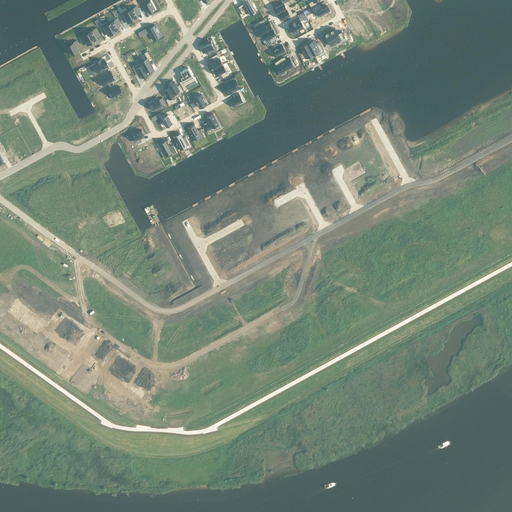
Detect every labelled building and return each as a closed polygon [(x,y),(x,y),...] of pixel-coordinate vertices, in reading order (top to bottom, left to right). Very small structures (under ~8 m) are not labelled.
[(150,0),(149,0),(141,5),(144,11),(147,10),(148,11),(149,13),(155,9),(150,0)] [(193,0),(188,3),(194,13),(200,10),(195,2),(198,0),(197,0),(193,0)] [(241,0),(244,4),(239,7),(243,15),(249,12),(250,14),(255,12),(256,11),(250,0),(241,0)] [(275,9),(277,12),(278,13),(289,7),(286,1),(288,0),(281,0),(283,3),(275,8),(275,9)] [(184,3),(179,6),(183,15),(187,13),(189,18),(195,14),(194,13),(188,3),(185,4),(184,3)] [(319,4),(312,8),(314,13),(314,12),(317,17),(326,12),(330,10),(329,9),(327,5),(321,8),(319,4)] [(137,5),(128,10),(133,19),(139,16),(138,15),(137,13),(140,11),(137,5)] [(289,7),(278,13),(281,19),(289,15),(290,17),(297,14),(295,11),(292,12),(289,7)] [(128,10),(119,15),(123,21),(126,19),(127,21),(127,22),(133,19),(128,10)] [(303,11),(299,14),(302,20),(307,17),(304,11),(303,11)] [(117,18),(108,22),(114,32),(119,29),(118,27),(117,25),(120,24),(117,18)] [(264,18),(254,24),(255,24),(258,29),(260,28),(263,33),(262,33),(262,34),(273,28),(270,22),(267,24),(264,19),(264,18)] [(292,22),(288,24),(290,28),(289,28),(289,29),(292,34),(299,31),(304,28),(300,21),(299,18),(295,20),(292,21),(292,22)] [(108,22),(100,27),(103,33),(106,31),(107,33),(108,35),(114,32),(108,22)] [(151,26),(144,31),(146,34),(148,32),(153,41),(157,38),(160,36),(161,36),(159,32),(156,27),(154,24),(154,25),(151,26)] [(92,28),(87,31),(93,41),(98,38),(97,37),(96,35),(99,33),(96,27),(93,29),(92,28)] [(273,28),(262,34),(263,34),(263,33),(266,39),(263,40),(266,45),(266,46),(276,41),(276,40),(273,35),(276,34),(276,33),(275,34),(273,28)] [(335,28),(330,31),(336,42),(337,44),(346,39),(341,31),(338,33),(335,28)] [(87,32),(79,37),(82,43),(85,41),(86,43),(87,45),(93,41),(87,31),(86,31),(87,32)] [(327,39),(324,41),(327,46),(336,42),(330,31),(324,34),(327,39)] [(210,40),(200,47),(203,52),(206,50),(209,55),(217,51),(217,50),(213,40),(212,38),(210,40)] [(129,39),(118,45),(121,50),(122,51),(133,45),(132,44),(129,39)] [(76,40),(67,45),(72,54),(78,51),(77,50),(76,48),(80,47),(76,40)] [(307,43),(312,53),(314,56),(320,53),(323,51),(324,52),(319,43),(317,44),(315,43),(314,40),(307,44),(307,43)] [(156,50),(151,52),(154,56),(158,54),(159,55),(170,49),(167,41),(155,48),(156,50)] [(302,52),(299,54),(300,54),(301,56),(301,57),(302,58),(301,58),(302,58),(305,56),(307,60),(314,56),(312,53),(307,43),(300,47),(302,51),(302,52)] [(282,45),(271,51),(275,57),(286,51),(282,45)] [(147,57),(141,60),(148,74),(147,71),(153,68),(149,61),(149,60),(149,61),(148,59),(151,57),(148,51),(144,52),(147,57)] [(212,62),(210,63),(213,69),(223,64),(217,54),(211,57),(213,61),(212,62)] [(283,57),(274,62),(277,66),(276,66),(276,67),(277,66),(280,72),(284,70),(285,71),(291,68),(291,69),(293,68),(295,67),(294,67),(290,59),(285,61),(283,57)] [(96,63),(91,65),(96,75),(109,68),(107,64),(107,63),(106,63),(106,62),(104,59),(102,60),(101,59),(99,60),(98,61),(96,62),(96,63)] [(141,62),(133,67),(136,73),(139,72),(142,77),(148,74),(141,60),(141,61),(141,62)] [(223,64),(213,69),(217,75),(219,75),(220,74),(223,78),(229,75),(223,64)] [(182,80),(179,82),(184,90),(187,88),(185,85),(195,80),(188,68),(180,72),(183,77),(181,78),(182,80)] [(111,71),(99,78),(103,85),(108,83),(109,83),(112,81),(115,79),(114,78),(113,77),(114,77),(111,71)] [(35,76),(28,80),(33,88),(39,85),(39,84),(38,85),(33,77),(35,77),(35,76)] [(28,80),(23,83),(28,91),(33,88),(28,80)] [(234,80),(222,87),(225,93),(238,87),(234,80)] [(175,81),(169,85),(176,97),(175,95),(183,91),(180,86),(178,87),(177,86),(175,81)] [(23,83),(18,85),(23,94),(23,93),(28,91),(23,83)] [(18,85),(13,88),(18,97),(23,94),(18,85)] [(170,86),(164,89),(169,98),(166,99),(169,105),(169,104),(172,103),(172,104),(172,103),(170,100),(176,97),(169,85),(170,86)] [(108,88),(100,93),(102,96),(108,93),(111,99),(113,97),(114,99),(118,96),(118,95),(123,92),(120,86),(115,89),(113,86),(108,88)] [(13,88),(8,91),(13,99),(18,97),(13,88)] [(8,91),(1,95),(3,94),(7,102),(6,103),(13,99),(8,91)] [(234,98),(229,101),(233,107),(239,104),(244,102),(242,99),(239,93),(233,96),(234,98)] [(201,94),(194,98),(196,100),(198,105),(200,108),(207,104),(201,94)] [(155,101),(149,104),(153,110),(165,103),(162,97),(159,99),(158,97),(154,100),(155,101)] [(168,114),(161,118),(162,118),(166,126),(172,123),(172,122),(172,123),(167,114),(168,114)] [(210,122),(204,125),(207,130),(212,127),(214,129),(220,126),(213,114),(207,117),(209,121),(210,122)] [(56,117),(50,120),(55,129),(60,126),(56,117)] [(50,120),(45,123),(50,132),(55,129),(50,120)] [(45,123),(40,126),(45,135),(50,132),(45,123)] [(194,124),(187,128),(191,134),(194,139),(199,137),(200,139),(204,137),(200,129),(198,130),(194,124)] [(33,127),(28,130),(32,139),(33,140),(38,137),(33,127)] [(365,129),(354,135),(357,140),(367,134),(365,129)] [(27,130),(22,132),(27,142),(32,139),(28,130),(27,130)] [(132,135),(129,136),(130,136),(133,142),(135,141),(137,144),(141,142),(140,138),(144,136),(141,130),(136,132),(132,135)] [(174,136),(173,136),(176,142),(177,145),(178,144),(179,147),(180,149),(187,145),(189,144),(185,137),(185,136),(183,137),(181,133),(180,132),(174,136)] [(367,134),(357,140),(359,145),(370,139),(367,134)] [(370,139),(359,145),(362,149),(373,144),(370,139)] [(8,150),(5,151),(7,156),(10,154),(11,156),(23,150),(18,140),(13,143),(14,145),(7,148),(8,150)] [(165,140),(158,144),(161,148),(162,147),(163,150),(160,151),(162,155),(162,154),(163,156),(171,152),(173,155),(177,152),(173,145),(171,146),(169,147),(168,144),(165,140)] [(334,143),(333,144),(339,153),(344,161),(352,157),(345,145),(342,147),(339,141),(334,144),(334,143)] [(373,144),(362,149),(365,154),(375,148),(373,144)] [(135,151),(139,156),(140,158),(140,159),(144,167),(156,160),(151,152),(146,155),(145,153),(147,152),(144,146),(135,151)] [(375,148),(365,154),(367,159),(378,153),(375,148)] [(378,153),(367,159),(370,164),(380,158),(378,153)] [(320,159),(315,162),(319,170),(324,167),(325,170),(336,164),(336,163),(337,162),(334,157),(333,158),(332,157),(321,163),(320,159)] [(322,171),(317,173),(322,182),(324,181),(327,179),(322,171)] [(385,171),(380,174),(386,184),(391,182),(385,171)] [(380,174),(376,176),(381,187),(386,184),(380,174)] [(285,175),(277,180),(281,189),(290,184),(285,175)] [(376,176),(371,179),(377,190),(381,187),(376,176)] [(371,179),(366,182),(372,192),(377,190),(371,179)] [(277,180),(268,184),(273,193),(281,189),(277,180)] [(366,182),(362,184),(367,195),(372,192),(366,182)] [(362,184),(357,187),(363,197),(367,195),(362,184)] [(236,194),(232,196),(238,207),(242,204),(243,207),(247,204),(239,189),(235,191),(236,194)] [(264,190),(257,193),(263,206),(270,202),(264,190)] [(335,194),(332,196),(339,209),(346,205),(345,203),(346,202),(344,198),(343,199),(341,196),(337,198),(335,194)] [(228,200),(221,204),(222,207),(221,208),(226,216),(227,216),(228,217),(234,213),(228,200)] [(218,209),(211,213),(218,225),(224,221),(221,216),(224,215),(218,205),(216,206),(218,209)] [(302,215),(297,217),(303,228),(309,225),(307,222),(311,220),(306,211),(302,214),(302,215)] [(205,215),(197,220),(204,231),(210,228),(208,226),(210,225),(205,215)] [(303,228),(297,217),(292,220),(291,219),(288,221),(292,230),(296,228),(297,231),(303,228)] [(179,222),(172,226),(176,232),(173,233),(175,237),(174,237),(177,242),(183,239),(181,235),(185,232),(179,222)] [(283,227),(277,230),(282,240),(289,237),(283,227)] [(270,247),(264,236),(256,240),(262,251),(270,247)] [(248,244),(242,248),(242,249),(248,258),(248,259),(254,256),(251,251),(256,248),(251,238),(246,241),(248,244)] [(190,242),(181,247),(185,255),(190,253),(192,257),(197,254),(190,242)] [(236,250),(233,251),(236,258),(239,257),(242,261),(248,258),(242,249),(237,251),(236,250)] [(226,253),(219,257),(226,270),(233,266),(226,253)] [(199,266),(194,269),(197,274),(198,273),(200,276),(198,277),(201,282),(209,277),(203,265),(199,266)] [(363,274),(361,275),(363,279),(366,278),(368,283),(374,279),(369,270),(363,274)] [(355,275),(347,279),(349,284),(357,279),(355,275)] [(386,275),(379,279),(383,286),(381,287),(383,291),(392,286),(386,275)] [(357,279),(349,284),(352,289),(360,284),(357,279)] [(360,284),(352,289),(354,293),(363,289),(360,284)] [(363,289),(354,293),(357,298),(365,294),(363,289)] [(28,293),(21,303),(28,308),(32,302),(34,303),(36,300),(34,298),(35,298),(28,293)] [(329,293),(323,297),(326,302),(332,299),(329,293)] [(386,295),(380,298),(382,303),(380,304),(382,309),(391,304),(386,295)] [(323,297),(316,301),(319,306),(326,302),(323,297)] [(7,299),(0,307),(6,311),(9,312),(12,308),(9,307),(12,303),(7,299)] [(332,299),(326,302),(328,308),(335,304),(332,299)] [(37,308),(35,311),(40,315),(46,307),(40,304),(38,302),(35,306),(37,308)] [(326,302),(319,306),(322,311),(328,308),(326,302)] [(372,302),(366,305),(371,314),(379,309),(376,305),(374,306),(372,302)] [(335,304),(328,308),(331,313),(338,310),(335,304)] [(362,313),(360,314),(362,318),(371,314),(366,305),(360,308),(362,313)] [(46,307),(40,315),(45,319),(48,316),(50,317),(53,313),(51,312),(51,311),(46,307)] [(328,308),(322,311),(325,317),(331,313),(328,308)] [(11,315),(5,323),(10,328),(11,327),(13,329),(16,325),(14,323),(17,319),(11,315)] [(352,315),(346,318),(351,328),(359,323),(357,319),(354,320),(352,315)] [(346,318),(340,322),(343,326),(340,328),(343,332),(351,328),(346,318)] [(70,320),(66,325),(72,329),(76,324),(70,320)] [(279,321),(272,324),(275,330),(282,326),(279,321)] [(333,323),(327,327),(329,331),(327,333),(329,337),(338,332),(333,323)] [(76,324),(72,329),(78,334),(82,329),(76,324)] [(272,324),(266,328),(269,334),(275,330),(272,324)] [(66,325),(63,330),(69,334),(72,329),(66,325)] [(19,328),(16,332),(18,334),(23,338),(29,330),(24,326),(21,330),(19,328)] [(282,326),(275,330),(278,335),(285,332),(282,326)] [(72,329),(69,334),(75,338),(78,334),(72,329)] [(29,330),(23,338),(29,342),(29,341),(31,343),(34,339),(32,337),(34,334),(29,330)] [(63,330),(59,335),(65,339),(69,334),(63,330)] [(275,330),(269,334),(272,339),(278,335),(275,330)] [(320,331),(314,334),(319,344),(327,339),(325,335),(322,336),(320,331)] [(285,332),(278,335),(281,341),(288,337),(285,332)] [(69,334),(65,339),(71,343),(75,338),(69,334)] [(259,334),(250,339),(255,347),(261,344),(259,340),(261,339),(259,334)] [(278,335),(272,339),(275,344),(281,341),(278,335)] [(37,338),(34,342),(37,344),(36,344),(42,348),(48,340),(42,336),(40,340),(37,338)] [(101,337),(98,341),(105,347),(108,342),(101,337)] [(250,339),(242,343),(245,348),(247,346),(249,351),(255,347),(250,339)] [(48,340),(42,348),(47,352),(48,352),(50,353),(53,349),(51,348),(53,344),(48,340)] [(98,341),(95,346),(102,351),(105,347),(98,341)] [(238,341),(229,346),(234,355),(240,352),(238,347),(240,346),(238,341)] [(294,345),(288,348),(291,353),(288,354),(291,359),(299,354),(294,345)] [(95,346),(91,350),(99,356),(102,351),(95,346)] [(55,350),(52,354),(54,356),(60,360),(66,352),(60,348),(57,352),(55,350)] [(91,350),(88,355),(96,360),(99,356),(91,350)] [(281,355),(275,358),(277,363),(275,364),(277,369),(286,364),(281,355)] [(123,358),(119,363),(125,367),(129,362),(123,358)] [(240,359),(231,363),(237,374),(243,370),(240,364),(242,362),(240,359)] [(267,361),(261,364),(266,373),(274,369),(272,364),(269,366),(267,361)] [(129,362),(125,367),(131,372),(135,367),(129,362)] [(119,363),(116,368),(122,372),(125,367),(119,363)] [(261,364),(255,367),(258,372),(255,373),(258,378),(266,373),(261,364)] [(84,366),(78,375),(84,379),(84,378),(86,380),(89,376),(87,374),(90,370),(84,366)] [(125,367),(122,372),(128,377),(131,372),(125,367)] [(116,368),(112,373),(118,377),(122,372),(116,368)] [(248,371),(241,375),(246,386),(255,381),(253,377),(251,378),(248,371)] [(122,372),(118,377),(124,382),(128,377),(122,372)] [(92,376),(89,380),(91,382),(96,386),(102,378),(97,374),(94,378),(92,376)] [(140,379),(136,385),(142,389),(149,380),(143,375),(142,375),(141,374),(138,378),(140,379)] [(102,378),(96,386),(102,390),(104,391),(107,387),(105,386),(108,382),(102,378)] [(113,389),(107,397),(113,401),(115,403),(118,399),(116,397),(119,393),(113,389)] [(149,394),(146,398),(152,403),(158,394),(152,390),(150,389),(147,393),(149,394)] [(121,399),(118,403),(120,404),(120,405),(126,409),(132,400),(126,396),(123,400),(121,399)] [(133,406),(130,409),(132,411),(138,416),(145,406),(139,401),(135,407),(133,406)]
